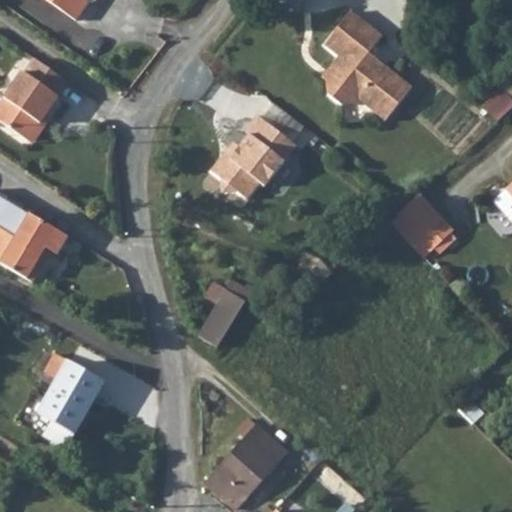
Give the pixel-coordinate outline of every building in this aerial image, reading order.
[(46,0),(76,21),(89,2),(92,4),(94,0),(46,0)] [(332,73),(326,81),(328,95),(342,106),(356,105),(359,101),(385,121),(412,88),(369,53),(383,37),(351,11),(324,45),(339,57),(328,70),(332,73)] [(67,81),(35,59),(25,74),(23,72),(0,105),(0,121),(29,141),(47,114),(59,97),(57,96),(67,81)] [(322,78),(326,81),(332,73),(328,70),(322,78)] [(511,108),(511,99),(503,90),(484,107),(498,121),(511,108)] [(47,114),(29,141),(33,144),(52,117),(47,114)] [(294,145),(257,115),(244,131),(249,134),(239,147),(229,148),(210,171),(221,180),(222,194),(235,191),(245,200),(259,183),(264,187),(284,162),(291,162),(288,152),(294,145)] [(432,251),(454,231),(419,194),(406,207),(398,214),(432,251)] [(0,210),(0,263),(32,283),(46,260),(40,257),(45,248),(57,255),(68,237),(6,200),(0,210)] [(232,280),(225,290),(245,302),(251,292),(232,280)] [(205,297),(217,304),(225,290),(213,283),(205,297)] [(245,302),(225,290),(217,304),(197,336),(217,348),(245,302)] [(75,434),(104,383),(56,355),(46,373),(58,380),(47,401),(33,392),(16,422),(42,437),(52,421),(75,434)] [(473,381),(450,402),(472,423),(483,414),(472,402),(483,392),(473,381)] [(75,434),(52,421),(42,437),(65,450),(75,434)] [(256,427),(206,483),(236,510),(286,453),(256,427)]
